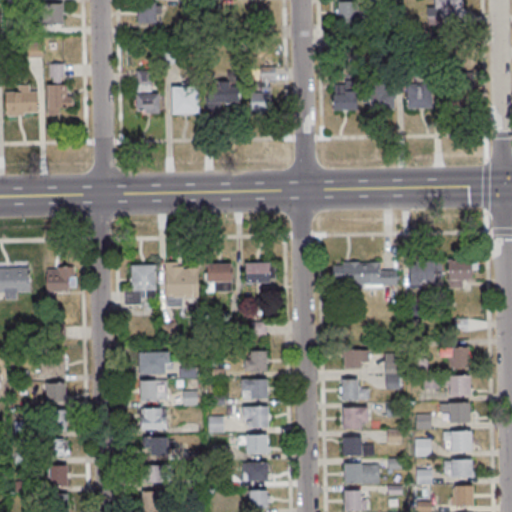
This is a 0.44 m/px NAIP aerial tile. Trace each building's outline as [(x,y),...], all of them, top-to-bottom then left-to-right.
[(434,0),(434,7),(427,7),(427,20),(463,20),(462,0),(434,0)] [(337,3),(337,27),(366,27),(366,3),(337,3)] [(63,4),(42,4),(42,25),(63,25),(63,4)] [(156,23),(156,6),(137,6),(137,23),(156,23)] [(68,64),(48,64),(48,111),(68,111),(68,64)] [(159,112),(159,92),(151,92),(151,70),(136,70),(136,112),(159,112)] [(334,110),(357,110),(357,82),(334,82),(334,110)] [(432,108),(432,83),(406,83),(406,108),(432,108)] [(239,104),(239,85),(209,85),(209,104),(239,104)] [(38,115),(38,86),(16,86),(16,91),(6,91),(6,115),(38,115)] [(199,114),(199,86),(172,86),(172,114),(199,114)] [(272,87),(250,87),(250,111),(272,111),(272,87)] [(394,109),(394,87),(370,87),(370,109),(394,109)] [(469,107),(469,87),(451,87),(451,107),(469,107)] [(448,260),(448,284),(474,284),(474,260),(448,260)] [(396,286),(396,270),(381,270),(381,261),(333,262),(333,286),(396,286)] [(409,261),(409,287),(436,287),(436,261),(409,261)] [(165,263),(165,298),(198,298),(198,263),(165,263)] [(232,291),(232,263),(206,263),(206,291),(232,291)] [(271,283),(271,263),(245,263),(245,283),(271,283)] [(142,304),(142,294),(156,294),(156,265),(129,265),(129,304),(142,304)] [(30,268),(0,268),(0,293),(30,293),(30,268)] [(76,269),(46,269),(46,291),(76,291),(76,269)] [(467,331),(467,319),(453,319),(453,331),(467,331)] [(469,348),(440,348),(440,358),(450,358),(450,370),(469,370),(469,348)] [(369,349),(343,349),(343,368),(369,368),(369,349)] [(171,351),(138,351),(138,374),(171,374),(171,351)] [(244,371),(267,371),(267,351),(244,351),(244,371)] [(400,353),(385,353),(385,389),(400,389),(400,353)] [(66,375),(66,355),(39,355),(39,375),(66,375)] [(448,376),(448,397),(470,397),(470,376),(448,376)] [(436,390),(436,377),(425,377),(425,390),(436,390)] [(241,398),(267,398),(267,378),(241,378),(241,398)] [(368,400),(368,389),(359,389),(359,379),(341,379),(341,400),(368,400)] [(167,380),(140,380),(140,401),(167,401),(167,380)] [(66,382),(46,382),(46,401),(66,401),(66,382)] [(469,423),(469,403),(448,403),(448,423),(469,423)] [(269,406),(242,406),(242,426),(269,426),(269,406)] [(343,407),(343,428),(368,428),(368,407),(343,407)] [(167,408),(140,408),(140,430),(167,430),(167,408)] [(48,427),(68,427),(68,411),(48,411),(48,427)] [(431,415),(416,415),(416,427),(431,427),(431,415)] [(472,451),(472,431),(442,431),(442,442),(451,442),(451,451),(472,451)] [(239,444),(246,444),(246,453),(268,453),(268,434),(239,434),(239,444)] [(168,436),(143,436),(143,455),(168,455),(168,436)] [(373,445),(362,445),(362,436),(343,436),(343,455),(373,455),(373,445)] [(414,455),(431,455),(431,438),(414,438),(414,455)] [(48,456),(67,456),(67,439),(47,440),(48,456)] [(444,477),(472,477),(472,459),(444,459),(444,477)] [(268,461),(242,461),(242,480),(268,480),(268,461)] [(379,483),(379,463),(345,463),(345,483),(379,483)] [(68,465),(49,465),(49,486),(68,486),(68,465)] [(146,465),(145,482),(167,482),(168,466),(146,465)] [(416,483),(431,483),(431,469),(416,469),(416,483)] [(474,506),(474,485),(454,485),(454,506),(474,506)] [(249,507),(268,507),(268,490),(249,490),(249,507)] [(344,490),(344,510),(366,510),(366,490),(344,490)] [(165,511),(165,492),(142,492),(141,511),(165,511)] [(66,511),(66,494),(49,494),(48,511),(66,511)]
